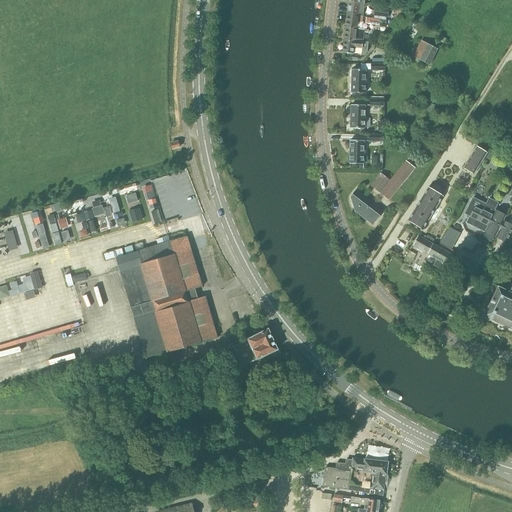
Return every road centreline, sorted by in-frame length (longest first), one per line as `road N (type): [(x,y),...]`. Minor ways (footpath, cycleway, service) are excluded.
road 1 (secondary): [(418,433),(324,364),(235,242),(201,127),(205,0)]
road 2 (tertiary): [(511,357),(427,330),(386,302),(359,261),(322,145),(332,0)]
road 3 (unknown): [(366,271),(452,141)]
